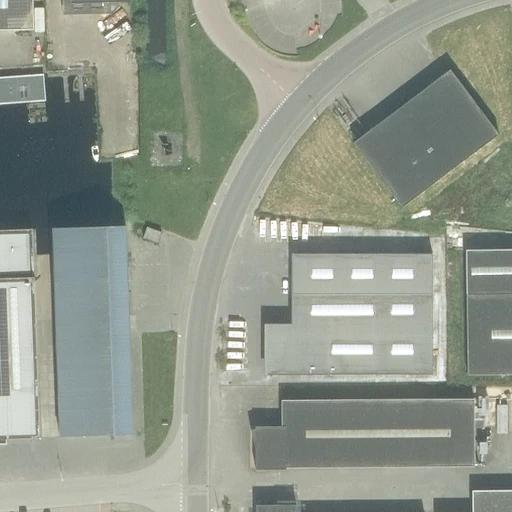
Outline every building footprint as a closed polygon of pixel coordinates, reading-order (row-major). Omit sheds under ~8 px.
[(0,0),(0,30),(34,30),(33,0),(0,0)] [(475,103),(450,70),(402,107),(451,171),(499,135),(474,103),(475,103)] [(451,171),(402,107),(353,143),(378,176),(403,208),(451,171)] [(133,434),(126,227),(53,229),(60,437),(133,434)] [(147,228),(144,239),(158,243),(162,233),(147,228)] [(40,438),(34,251),(33,230),(0,230),(0,444),(7,444),(7,440),(40,438)] [(511,249),(466,250),(468,375),(511,374),(511,249)] [(432,375),(433,294),(433,255),(292,254),(292,294),(292,324),(268,324),(268,376),(432,375)] [(474,399),(282,401),(282,427),(263,427),(263,428),(251,431),(256,449),(256,470),(286,470),(286,469),(475,467),(474,399)] [(511,511),(511,490),(475,491),(474,511),(511,511)]
